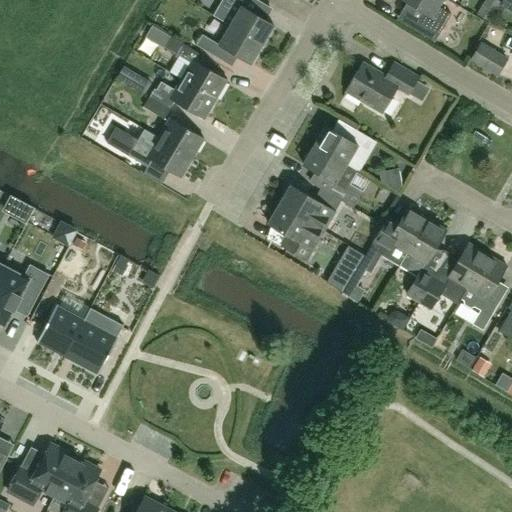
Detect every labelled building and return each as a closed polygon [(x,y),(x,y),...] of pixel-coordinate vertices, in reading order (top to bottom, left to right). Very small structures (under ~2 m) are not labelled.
[(245,9),(250,0),(222,0),(218,6),(213,15),(229,26),(261,45),(273,26),(245,9)] [(437,7),(441,0),(402,0),(423,12),(417,23),(438,35),(450,14),(437,7)] [(495,21),(505,3),(500,0),(489,0),(482,14),(495,21)] [(201,35),(195,46),(215,58),(222,48),(250,65),(261,45),(229,26),(218,45),(201,35)] [(140,38),(129,63),(151,72),(162,48),(140,38)] [(189,64),(180,79),(215,100),(226,81),(196,64),(201,56),(170,38),(163,48),(189,64)] [(471,60),(496,75),(506,59),(480,44),(471,60)] [(397,87),(408,94),(417,78),(393,64),(385,78),(362,64),(346,91),(382,112),(397,87)] [(203,120),(215,100),(180,79),(173,91),(159,82),(154,90),(153,90),(151,92),(150,91),(148,86),(143,86),(137,83),(133,83),(131,86),(149,96),(149,97),(169,109),(173,102),(203,120)] [(163,120),(169,109),(149,97),(142,108),(163,120)] [(168,119),(157,138),(192,158),(203,140),(168,119)] [(357,171),(374,141),(353,129),(347,139),(325,126),(314,146),(357,171)] [(105,145),(111,148),(146,169),(150,161),(180,178),(192,158),(157,138),(152,147),(138,139),(138,140),(116,127),(105,145)] [(338,186),(332,196),(341,201),(353,208),(362,192),(349,184),(357,171),(314,146),(302,165),(338,186)] [(323,231),(329,221),(341,201),(332,196),(320,189),(314,200),(290,186),(279,205),(323,231)] [(306,261),(317,242),(323,231),(279,205),(267,224),(288,236),(282,247),(306,261)] [(400,263),(427,218),(408,207),(401,219),(390,213),(356,269),(353,274),(349,281),(356,285),(365,269),(371,273),(382,253),(400,263)] [(407,294),(418,301),(433,277),(423,271),(447,230),(427,218),(400,263),(418,274),(407,294)] [(437,280),(433,277),(418,301),(431,308),(441,292),(458,302),(487,254),(468,243),(450,273),(443,269),(437,280)] [(326,283),(341,292),(362,257),(346,247),(326,283)] [(498,305),(497,305),(487,299),(507,266),(487,254),(458,302),(459,303),(461,299),(463,300),(464,304),(470,308),(474,307),(480,310),(472,324),(483,330),(498,305)] [(23,277),(4,267),(0,273),(0,323),(4,326),(13,310),(14,310),(21,297),(34,303),(49,275),(30,265),(23,277)] [(90,308),(91,309),(98,294),(97,294),(83,321),(56,306),(37,342),(65,357),(90,308)] [(124,326),(91,309),(90,308),(65,357),(99,374),(124,326)] [(511,309),(499,331),(511,338),(511,309)] [(490,378),(495,363),(476,356),(471,371),(490,378)] [(53,497),(72,462),(62,457),(64,453),(49,445),(33,476),(19,468),(6,492),(31,506),(40,490),(53,497)] [(98,471),(84,463),(82,467),(72,462),(53,497),(67,505),(63,511),(95,511),(97,510),(83,502),(98,471)] [(166,511),(167,510),(144,498),(136,511),(166,511)]
